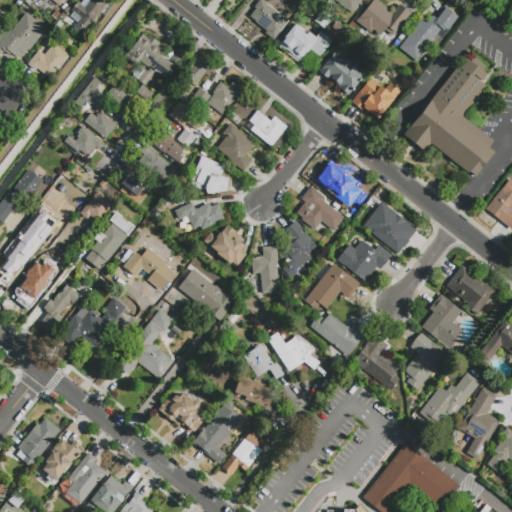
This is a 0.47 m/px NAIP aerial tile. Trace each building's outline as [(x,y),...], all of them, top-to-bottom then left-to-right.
[(109,0),(82,36),(73,30),(78,23),(70,17),(74,12),(72,11),(78,2),(80,4),(83,0),(109,0)] [(273,41),(264,34),(266,32),(256,25),(256,23),(248,17),(254,10),(253,9),(259,0),(261,0),(288,21),(273,41)] [(360,0),(350,12),(334,0),(360,0)] [(373,0),(375,0),(392,13),(398,4),(410,13),(392,36),(392,35),(389,39),(381,34),(380,36),(372,30),(370,32),(356,22),(373,0)] [(511,0),(511,11),(498,0),(496,2),(493,0),(511,0)] [(428,22),(433,16),(436,18),(444,7),(458,17),(448,30),(449,31),(436,49),(429,44),(427,47),(416,61),(399,49),(423,18),(428,22)] [(17,58),(5,49),(13,39),(8,35),(25,14),(27,16),(27,15),(46,29),(38,40),(34,37),(17,58)] [(299,61),(278,45),(295,23),(315,38),(320,32),(331,41),(319,57),(309,50),(306,54),(305,53),(299,61)] [(142,35),(149,40),(151,37),(160,44),(157,47),(162,50),(159,55),(174,67),(165,79),(159,74),(154,81),(151,79),(145,87),(137,80),(145,70),(147,71),(149,69),(148,68),(140,62),(139,63),(137,62),(135,64),(126,57),(142,35)] [(68,56),(50,80),(36,69),(35,71),(28,65),(38,51),(44,55),(53,44),(55,46),(58,42),(69,50),(66,55),(68,56)] [(347,97),(337,88),(338,87),(328,79),(327,80),(316,72),(328,57),(329,59),(333,54),(337,57),(339,55),(357,69),(354,73),(361,79),(347,97)] [(195,86),(183,77),(199,57),(214,69),(208,77),(204,74),(195,86)] [(489,148),(495,153),(477,177),(470,171),(469,172),(431,143),(425,151),(406,136),(413,128),(412,127),(433,100),(459,66),(460,67),(466,59),(471,63),(474,59),(486,69),(483,73),(487,76),(482,83),(488,87),(464,118),(494,142),(489,148)] [(99,103),(83,91),(94,77),(100,82),(95,88),(100,92),(98,93),(104,97),(99,103)] [(362,113),(350,103),(365,83),(367,84),(371,79),(384,89),(389,83),(397,90),(391,97),(394,99),(377,121),(364,110),(362,113)] [(221,115),(206,103),(213,95),(212,94),(220,83),(225,86),(229,86),(231,83),(241,90),(221,115)] [(106,95),(114,84),(131,98),(122,111),(117,107),(118,105),(106,95)] [(154,97),(148,104),(137,95),(143,88),(154,97)] [(201,107),(190,100),(199,88),(209,96),(201,107)] [(80,108),(73,103),(83,91),(99,103),(95,108),(85,101),(80,108)] [(183,128),(168,116),(179,102),(205,123),(197,132),(186,124),(183,128)] [(248,121),(256,111),(270,122),(274,117),(286,127),(269,148),(241,126),(246,120),(248,121)] [(116,126),(105,140),(83,122),(90,113),(96,118),(97,117),(95,116),(97,114),(99,115),(100,113),(116,126)] [(243,172),(215,150),(225,137),(222,135),(229,125),(254,144),(245,156),(251,161),(243,172)] [(103,143),(98,150),(95,148),(93,150),(92,149),(88,154),(87,153),(85,155),(80,151),(78,153),(63,142),(68,136),(75,142),(78,138),(77,137),(79,134),(77,133),(82,127),(103,143)] [(150,143),(160,130),(173,140),(172,141),(184,150),(180,155),(183,158),(179,164),(164,153),(150,143)] [(185,130),(195,138),(187,148),(177,139),(185,130)] [(137,160),(148,147),(175,170),(169,177),(163,173),(159,177),(137,160)] [(224,167),(220,176),(227,179),(225,193),(206,195),(205,190),(190,183),(201,156),(224,167)] [(314,181),(331,159),(346,171),(341,177),(359,191),(350,204),(343,198),(339,203),(333,198),(334,197),(314,181)] [(29,170),(40,179),(33,188),(37,191),(29,201),(13,189),(29,170)] [(124,177),(129,170),(152,187),(147,193),(143,190),(136,199),(121,187),(127,179),(124,177)] [(64,178),(88,197),(84,201),(82,203),(81,202),(75,210),(65,202),(61,207),(72,215),(63,226),(64,227),(53,240),(37,227),(39,224),(32,219),(64,178)] [(509,179),(511,181),(511,205),(511,207),(511,231),(485,210),(509,179)] [(302,218),(296,213),(305,202),(301,199),(311,186),(325,197),(322,201),(344,218),(333,232),(321,222),(313,232),(300,221),(302,218)] [(79,213),(97,191),(102,195),(104,193),(110,198),(104,206),(107,208),(96,222),(90,217),(87,220),(79,213)] [(2,224),(0,222),(0,204),(6,196),(17,204),(2,224)] [(174,205),(185,200),(187,205),(191,203),(195,211),(208,204),(210,207),(217,204),(225,219),(201,231),(199,227),(193,230),(187,217),(178,221),(174,212),(177,211),(174,205)] [(362,227),(381,202),(414,229),(397,250),(375,232),(373,235),(362,227)] [(106,261),(90,249),(96,242),(93,239),(99,232),(102,235),(110,224),(112,226),(114,225),(109,221),(115,213),(133,227),(106,261)] [(279,253),(292,242),(283,231),(295,221),(320,251),(300,267),(302,269),(288,281),(281,272),(282,271),(281,269),(287,264),(281,257),(282,256),(279,253)] [(226,227),(236,234),(233,238),(236,240),(237,238),(241,241),(240,242),(245,246),(241,251),(246,255),(235,269),(215,254),(216,252),(203,242),(209,233),(215,237),(220,231),(222,233),(226,227)] [(16,238),(26,246),(18,257),(7,249),(16,238)] [(378,246),(391,255),(379,270),(376,267),(365,282),(337,261),(349,245),(354,249),(361,240),(374,251),(378,246)] [(262,248),(276,247),(278,267),(276,267),(279,291),(262,293),(261,282),(254,282),(253,274),(252,275),(251,258),(263,257),(262,248)] [(174,273),(160,292),(146,281),(150,277),(141,270),(135,278),(122,268),(124,266),(135,252),(140,256),(147,248),(165,262),(163,264),(174,273)] [(360,285),(349,300),(345,297),(341,302),(338,301),(343,295),(340,292),(326,310),(323,308),(320,311),(317,309),(315,311),(304,302),(317,285),(312,281),(326,263),(331,267),(333,265),(360,285)] [(475,316),(466,309),(469,306),(445,287),(462,266),(494,292),(475,316)] [(31,268),(39,274),(35,278),(40,282),(39,283),(46,288),(35,302),(29,297),(24,303),(11,293),(31,268)] [(234,303),(219,323),(206,312),(204,314),(193,305),(194,303),(177,289),(192,270),(234,303)] [(66,285),(69,288),(68,289),(72,292),(73,291),(81,297),(73,307),(69,304),(71,306),(67,311),(64,308),(59,315),(62,318),(52,330),(41,321),(47,314),(42,310),(49,300),(52,303),(54,301),(53,300),(58,294),(66,285)] [(440,295),(461,312),(452,323),(463,332),(449,351),(420,328),(432,313),(428,310),(440,295)] [(113,299),(125,308),(117,319),(117,320),(95,348),(81,337),(72,347),(58,336),(81,307),(87,312),(89,310),(101,320),(107,312),(105,310),(113,299)] [(129,376),(114,364),(124,352),(125,353),(158,310),(172,321),(163,332),(161,331),(151,344),(173,361),(159,379),(138,363),(129,376)] [(312,329),(321,318),(324,320),(329,314),(347,328),(353,320),(367,331),(342,364),(331,355),(337,349),(312,329)] [(511,355),(502,348),(490,363),(480,356),(507,322),(511,326),(511,355)] [(319,363),(313,370),(303,362),(288,372),(267,339),(277,333),(284,344),(293,339),(296,335),(313,350),(309,355),(319,363)] [(416,391),(406,383),(410,377),(403,371),(417,354),(409,348),(420,334),(446,354),(432,372),(416,391)] [(398,379),(389,391),(354,364),(366,349),(364,348),(374,336),(387,346),(380,354),(398,369),(393,375),(398,379)] [(283,375),(275,380),(269,370),(257,378),(243,357),(260,345),(269,358),(271,357),(283,375)] [(434,425),(433,424),(419,414),(440,387),(445,392),(451,385),(455,388),(467,373),(479,383),(452,418),(448,415),(440,425),(436,422),(434,425)] [(281,415),(275,422),(264,413),(268,409),(246,401),(247,397),(234,392),(239,378),(254,384),(255,382),(276,390),(271,407),(281,415)] [(482,389),(496,397),(486,414),(500,422),(477,460),(466,454),(475,439),(458,429),(482,389)] [(186,397),(189,394),(201,403),(196,410),(197,411),(194,414),(202,421),(193,433),(181,424),(179,426),(158,410),(170,395),(173,397),(178,390),(186,397)] [(225,397),(233,403),(229,408),(241,418),(217,448),(226,455),(219,464),(190,442),(202,427),(204,429),(224,404),(221,402),(225,397)] [(31,467),(16,455),(20,450),(17,448),(37,423),(40,425),(45,419),(60,430),(31,467)] [(511,460),(507,457),(496,471),(486,464),(495,452),(493,451),(503,438),(500,435),(506,427),(511,431),(511,460)] [(251,431),(268,444),(263,450),(262,449),(245,472),(238,466),(231,475),(221,468),(251,431)] [(81,451),(56,483),(38,468),(62,440),(69,446),(73,441),(79,446),(77,448),(81,451)] [(389,511),(378,511),(362,498),(405,444),(459,487),(441,510),(434,505),(410,486),(389,511)] [(88,453),(95,459),(92,462),(105,473),(79,505),(64,493),(73,483),(68,479),(88,453)] [(124,482),(132,489),(113,511),(109,511),(107,510),(105,511),(103,511),(90,501),(104,483),(104,484),(110,477),(122,486),(124,482)] [(135,492),(143,498),(142,501),(154,511),(153,511),(119,511),(126,504),(127,505),(133,497),(132,496),(135,492)] [(366,511),(360,503),(352,510),(324,510),(324,511),(366,511)]
